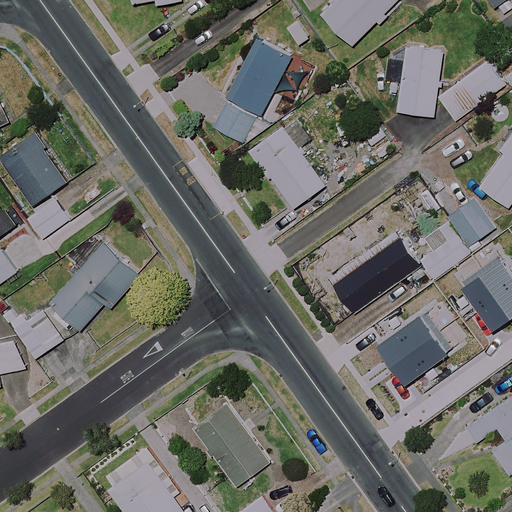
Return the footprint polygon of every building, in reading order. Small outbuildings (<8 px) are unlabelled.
[(354,46),(375,24),(379,28),(392,15),(388,11),(399,0),(336,0),(322,14),(354,46)] [(213,125),(244,142),(258,115),(262,118),(294,57),(290,55),(259,38),(213,125)] [(406,47),(405,61),(390,59),(388,81),(402,83),(398,111),(436,116),(444,51),(406,47)] [(488,61),(441,96),(460,120),(506,85),(488,61)] [(0,126),(11,122),(0,97),(0,126)] [(312,138),(296,117),(252,150),(297,208),(328,184),(299,147),(312,138)] [(38,131),(35,133),(1,157),(34,205),(68,182),(47,152),(51,149),(38,131)] [(511,203),(511,132),(500,148),(506,152),(481,186),(510,207),(511,203)] [(446,218),(468,248),(497,227),(476,197),(446,218)] [(71,219),(57,199),(29,218),(43,238),(71,219)] [(0,236),(15,225),(0,204),(0,236)] [(468,248),(446,218),(422,235),(432,249),(420,258),(435,279),(472,252),(468,248)] [(421,267),(397,231),(329,279),(353,314),(421,267)] [(141,276),(96,235),(76,257),(85,265),(52,302),(82,330),(107,302),(112,308),(141,276)] [(0,283),(16,273),(2,252),(0,253),(0,283)] [(64,340),(42,309),(16,328),(38,358),(64,340)] [(491,341),(458,310),(410,360),(444,392),(491,341)] [(511,361),(511,326),(492,340),(508,364),(511,361)] [(0,384),(2,384),(0,374),(26,368),(18,339),(0,343),(0,384)] [(511,473),(511,396),(468,427),(478,441),(499,427),(508,439),(494,449),(511,474),(511,473)] [(269,462),(228,404),(195,428),(237,486),(269,462)] [(186,511),(175,495),(180,492),(148,446),(106,476),(112,485),(109,487),(127,511),(186,511)] [(275,511),(264,495),(239,511),(275,511)]
